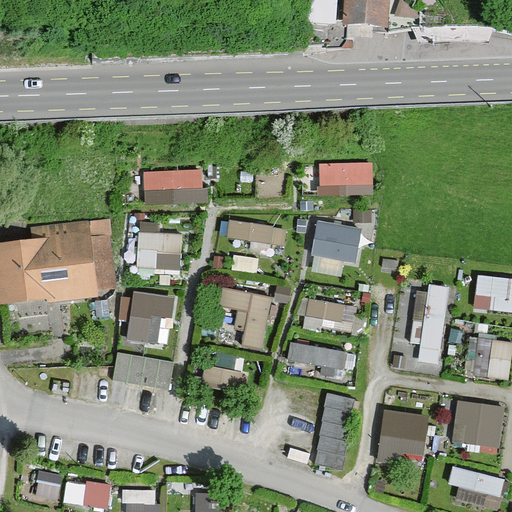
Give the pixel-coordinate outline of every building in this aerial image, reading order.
[(384,0),(347,0),(346,25),(383,27),(384,0)] [(384,0),(383,27),(383,33),(389,33),(421,30),(422,18),(423,11),(403,1),(401,0),(384,0)] [(428,0),(401,0),(403,1),(423,11),(428,0)] [(315,20),(336,21),(337,7),(316,6),(315,20)] [(446,16),(422,18),(421,30),(446,28),(446,16)] [(322,186),(341,185),(341,194),(370,194),(370,184),(371,184),(370,163),(322,165),(322,186)] [(199,171),(147,173),(147,190),(200,189),(199,171)] [(115,284),(110,239),(108,220),(33,229),(34,240),(33,241),(34,248),(0,251),(0,254),(5,297),(115,284)] [(272,228),(231,221),(228,237),(269,244),(272,228)] [(361,230),(318,223),(312,255),(355,262),(361,230)] [(179,265),(181,236),(156,234),(156,225),(142,225),(142,233),(140,233),(138,267),(154,268),(154,265),(162,266),(162,265),(179,265)] [(511,281),(492,279),(490,301),(507,303),(505,314),(511,314),(511,281)] [(312,286),(312,298),(349,299),(349,287),(312,286)] [(270,298),(225,289),(222,306),(240,310),(236,327),(246,329),(242,345),(260,349),(270,298)] [(434,365),(455,368),(464,295),(446,292),(443,297),(432,298),(425,350),(435,351),(434,365)] [(152,296),(135,294),(129,340),(133,340),(146,342),(156,343),(158,328),(148,326),(149,314),(170,317),(172,301),(151,298),(152,296)] [(310,300),(307,316),(341,321),(343,306),(310,300)] [(511,385),(511,345),(483,341),(482,352),(494,354),(490,382),(511,385)] [(293,343),(290,361),(342,370),(345,352),(293,343)] [(132,355),(117,353),(113,381),(127,383),(132,355)] [(146,357),(132,355),(127,383),(141,386),(146,357)] [(160,360),(146,357),(141,386),(155,388),(160,360)] [(174,362),(160,360),(155,388),(169,390),(174,362)] [(207,369),(204,385),(237,391),(240,375),(207,369)] [(351,414),(355,400),(327,393),(324,407),(325,407),(351,414)] [(511,410),(473,404),(470,427),(487,430),(484,446),(511,450),(511,410)] [(353,414),(351,414),(325,407),(321,421),(322,422),(349,428),(353,414)] [(447,419),(400,413),(395,462),(414,464),(415,449),(443,452),(447,419)] [(350,428),(349,428),(322,422),(319,436),(320,436),(347,442),(350,428)] [(348,443),(347,442),(320,436),(317,450),(318,450),(345,457),(348,443)] [(346,457),(345,457),(318,450),(315,464),(342,471),(346,457)] [(60,496),(61,470),(39,469),(38,495),(60,496)] [(511,511),(511,480),(469,471),(464,490),(476,493),(473,504),(506,511),(511,511)] [(86,477),(85,505),(111,506),(113,479),(86,477)] [(85,480),(73,478),(70,500),(81,502),(85,480)] [(158,511),(158,487),(125,487),(125,511),(158,511)] [(222,511),(223,490),(196,489),(195,511),(222,511)] [(236,498),(235,511),(264,511),(265,499),(236,498)]
